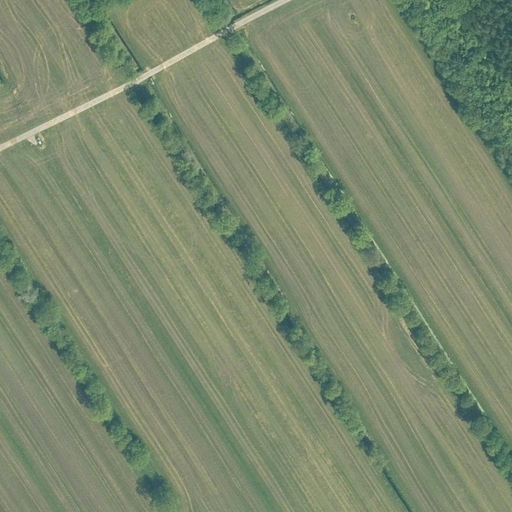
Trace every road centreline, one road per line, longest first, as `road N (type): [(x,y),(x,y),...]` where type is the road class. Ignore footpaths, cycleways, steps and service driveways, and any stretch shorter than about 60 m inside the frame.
road 1 (track): [(284,0),(0,147)]
road 2 (track): [(426,0),(511,133)]
